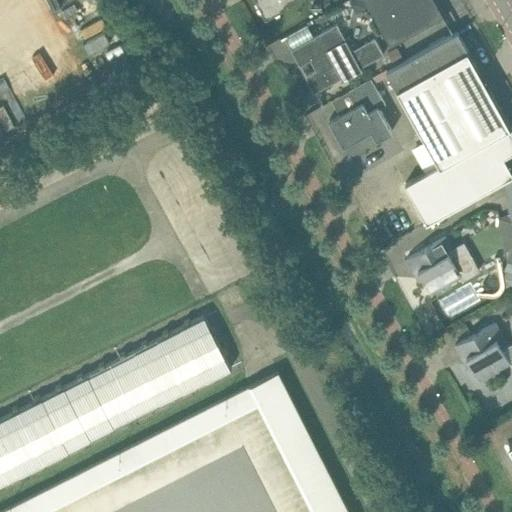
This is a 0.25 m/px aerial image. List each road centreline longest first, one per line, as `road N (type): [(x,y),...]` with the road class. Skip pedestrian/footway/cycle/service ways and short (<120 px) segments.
road 1 (unknown): [(0,484),(151,410),(272,372),(292,380),(319,412),(381,511)]
road 2 (unclassified): [(439,406),(209,0)]
